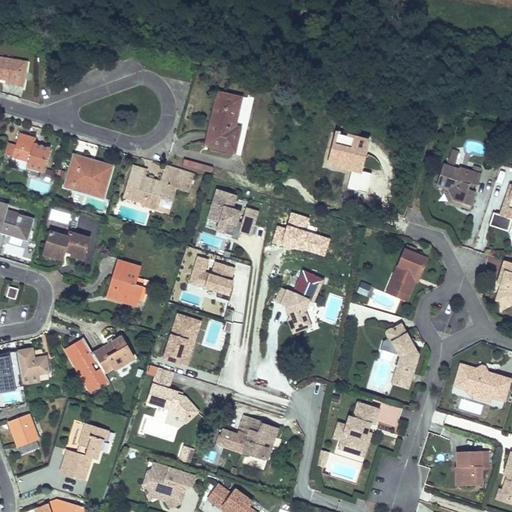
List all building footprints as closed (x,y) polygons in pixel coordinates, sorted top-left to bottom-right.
[(0,55),(0,59),(8,60),(8,64),(18,66),(18,68),(25,70),(27,60),(0,55)] [(0,78),(5,79),(4,82),(23,85),(25,70),(18,68),(18,66),(8,64),(8,60),(0,59),(0,78)] [(4,85),(3,91),(18,93),(19,87),(4,85)] [(241,98),(218,92),(206,145),(234,152),(239,129),(234,127),(241,98)] [(36,138),(19,133),(12,158),(28,162),(26,167),(42,172),(50,148),(34,144),(36,138)] [(371,175),(361,173),(368,143),(331,134),(323,167),(350,174),(346,190),(366,195),(371,175)] [(462,206),(470,209),(475,195),(473,191),(471,191),(468,190),(470,183),(473,184),(478,186),(481,174),(480,174),(482,168),(474,165),(472,171),(460,167),(459,169),(454,167),(459,151),(452,149),(447,165),(444,164),(437,185),(445,188),(448,189),(454,200),(463,203),(462,206)] [(79,161),(72,159),(63,186),(72,189),(73,184),(90,189),(89,194),(103,198),(112,167),(80,157),(79,161)] [(146,171),(133,166),(124,197),(143,202),(142,205),(160,210),(166,193),(168,185),(188,191),(193,173),(166,165),(161,182),(144,177),(146,171)] [(505,195),(499,214),(494,213),(489,225),(508,231),(511,220),(511,183),(511,184),(508,196),(505,195)] [(90,189),(73,184),(72,189),(89,194),(90,189)] [(449,202),(462,206),(463,203),(454,200),(448,189),(445,188),(443,192),(449,202)] [(239,197),(217,190),(206,226),(228,232),(230,227),(238,230),(243,213),(235,211),(239,197)] [(172,196),(166,193),(160,210),(167,212),(172,196)] [(8,205),(0,202),(0,233),(0,232),(27,241),(33,219),(19,215),(16,226),(3,222),(6,211),(8,205)] [(253,237),(260,213),(248,209),(240,233),(253,237)] [(19,215),(6,211),(3,222),(16,226),(19,215)] [(324,257),(330,238),(307,231),(311,218),(291,212),(286,229),(277,226),(271,243),(281,246),(281,244),(324,257)] [(68,238),(50,233),(45,251),(63,257),(65,251),(72,253),(84,257),(89,239),(69,233),(68,238)] [(1,234),(0,238),(0,240),(26,248),(28,242),(1,234)] [(422,249),(409,244),(407,250),(420,255),(422,249)] [(407,250),(404,249),(396,269),(394,268),(391,278),(396,280),(392,289),(408,295),(413,281),(412,280),(415,273),(419,275),(426,257),(420,255),(407,250)] [(63,257),(45,251),(43,255),(62,260),(63,257)] [(189,285),(231,298),(235,283),(232,282),(236,269),(198,257),(189,285)] [(140,269),(119,263),(112,285),(116,286),(112,300),(128,304),(129,301),(138,304),(143,288),(135,286),(140,269)] [(511,265),(504,263),(497,285),(500,286),(495,299),(500,309),(510,304),(511,298),(511,297),(511,265)] [(322,283),(306,275),(296,296),(284,290),(277,304),(291,310),(293,317),(290,323),(292,331),(299,334),(306,331),(310,325),(307,318),(304,316),(307,309),(308,310),(311,304),(312,305),(316,295),(322,283)] [(385,292),(406,300),(408,295),(392,289),(396,280),(391,278),(385,292)] [(372,286),(362,282),(357,293),(367,297),(368,296),(370,297),(374,288),(371,287),(372,286)] [(314,306),(325,284),(322,283),(312,305),(314,306)] [(116,286),(112,285),(108,298),(112,300),(116,286)] [(18,289),(10,287),(7,296),(15,299),(18,289)] [(189,367),(202,323),(178,315),(164,359),(189,367)] [(412,373),(418,354),(400,325),(389,331),(388,330),(385,332),(384,335),(386,337),(388,337),(395,348),(398,347),(403,354),(399,369),(412,373)] [(133,358),(122,337),(93,354),(104,372),(114,366),(115,369),(133,358)] [(83,338),(65,349),(91,392),(109,382),(104,372),(93,354),(83,338)] [(392,383),(397,384),(399,377),(409,380),(412,373),(399,369),(403,354),(398,347),(395,348),(400,356),(392,383)] [(32,349),(17,351),(21,377),(22,386),(50,381),(46,357),(34,359),(32,349)] [(17,351),(0,353),(0,370),(0,374),(0,373),(0,389),(22,386),(21,377),(17,351)] [(491,396),(501,399),(508,378),(485,370),(485,368),(484,366),(481,365),(480,366),(478,368),(462,363),(459,371),(458,370),(456,376),(457,376),(455,384),(463,387),(491,396)] [(155,377),(157,368),(149,366),(146,375),(155,377)] [(168,389),(173,373),(157,368),(155,377),(146,403),(168,410),(170,403),(177,405),(175,413),(185,424),(198,412),(185,398),(181,396),(176,395),(177,392),(168,389)] [(409,380),(399,377),(397,384),(407,388),(409,380)] [(501,399),(503,400),(510,378),(508,378),(501,399)] [(470,395),(490,401),(491,396),(463,387),(470,395)] [(374,422),(378,408),(355,401),(350,416),(352,417),(350,425),(344,424),(339,440),(337,446),(355,452),(357,444),(362,446),(367,430),(368,427),(366,427),(368,422),(369,423),(370,421),(374,422)] [(170,403),(168,410),(175,413),(177,405),(170,403)] [(395,427),(401,410),(383,404),(377,421),(395,427)] [(29,414),(8,421),(21,454),(39,447),(36,440),(38,439),(29,414)] [(257,438),(263,422),(244,416),(239,432),(257,438)] [(331,438),(339,440),(344,424),(336,421),(331,438)] [(238,435),(222,430),(218,444),(263,459),(266,448),(255,445),(255,444),(266,447),(273,426),(263,422),(257,438),(239,432),(238,435)] [(101,428),(86,423),(79,446),(83,447),(80,454),(76,453),(73,452),(67,468),(69,468),(67,475),(84,480),(91,458),(97,460),(103,440),(98,438),(101,428)] [(108,431),(101,428),(98,438),(103,440),(105,440),(108,431)] [(371,430),(367,430),(362,446),(357,444),(355,452),(364,454),(371,430)] [(183,448),(181,456),(187,457),(185,464),(190,465),(194,451),(183,448)] [(327,450),(320,448),(319,455),(325,457),(327,450)] [(73,452),(68,450),(61,472),(67,475),(69,468),(67,468),(73,452)] [(510,470),(508,475),(507,475),(506,475),(501,490),(505,498),(511,500),(511,451),(510,451),(504,468),(510,470)] [(480,486),(479,464),(479,452),(454,452),(455,468),(458,468),(459,487),(480,486)] [(323,466),(325,457),(319,455),(317,464),(323,466)] [(328,474),(356,482),(362,463),(334,455),(328,474)] [(181,456),(179,462),(185,464),(187,457),(181,456)] [(193,488),(196,478),(154,464),(151,473),(154,474),(152,481),(144,485),(147,489),(145,490),(147,494),(148,493),(151,498),(160,493),(165,494),(171,505),(175,507),(182,504),(184,497),(182,493),(193,488)] [(205,499),(223,511),(227,511),(228,511),(221,506),(229,494),(216,484),(205,499)] [(265,511),(265,507),(251,498),(250,500),(233,489),(229,494),(221,506),(228,511),(229,511),(265,511)] [(511,500),(505,498),(501,490),(498,489),(494,500),(511,505),(511,500)] [(57,501),(48,504),(50,511),(84,511),(86,510),(57,501)]
